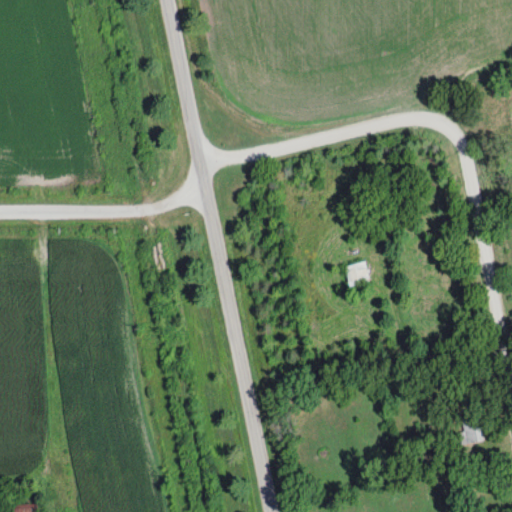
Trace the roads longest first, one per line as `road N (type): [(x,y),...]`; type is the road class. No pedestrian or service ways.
road 1 (residential): [(511,398),(462,148),(445,128),(412,119),(201,167)]
road 2 (residential): [(272,511),(168,0)]
road 3 (residential): [(201,167),(179,201),(150,214),(0,215)]
